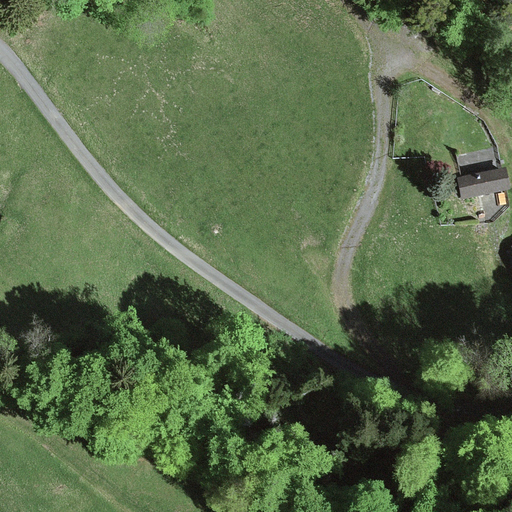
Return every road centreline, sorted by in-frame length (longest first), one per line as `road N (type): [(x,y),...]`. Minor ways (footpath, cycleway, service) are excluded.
road 1 (track): [(511,410),(428,396),(331,360),(129,201),(0,42)]
road 2 (track): [(395,384),(352,315),(346,279),(357,229),(381,183),(390,132),(391,57),(382,28),(357,0)]
road 3 (track): [(0,407),(139,511)]
road 4 (track): [(391,57),(430,65),(485,99),(511,132)]
